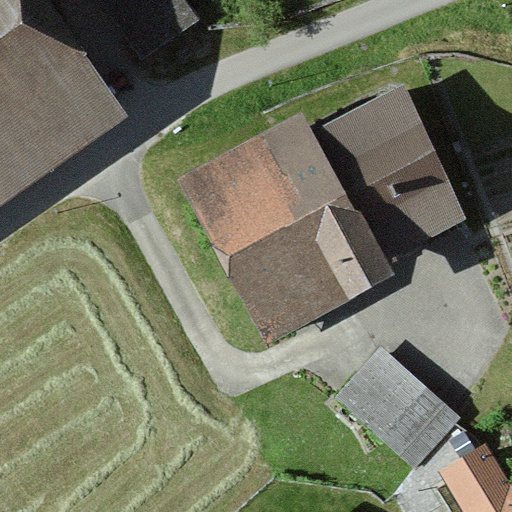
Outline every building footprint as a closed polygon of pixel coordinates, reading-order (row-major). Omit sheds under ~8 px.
[(15,0),(0,0),(0,180),(95,117),(15,0)] [(165,0),(79,0),(128,68),(185,28),(165,0)] [(288,123),(165,187),(250,350),(459,242),(385,100),(299,144),(288,123)] [(414,393),(368,352),(321,404),(367,445),(414,393)] [(507,511),(473,454),(427,482),(444,511),(507,511)]
